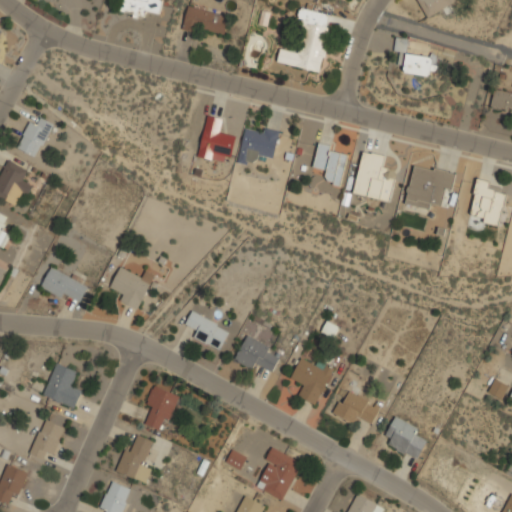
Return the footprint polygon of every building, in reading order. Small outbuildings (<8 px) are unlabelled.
[(119,0),(118,10),(160,16),(162,0),(119,0)] [(417,0),(426,16),(454,0),(417,0)] [(223,36),(228,15),(188,4),(183,25),(223,36)] [(320,72),(332,14),(305,8),(296,51),(280,48),(276,62),(320,72)] [(400,71),(434,77),(438,57),(406,52),(409,38),(397,36),(394,52),(403,54),(400,71)] [(490,108),(511,112),(511,92),(494,89),(490,108)] [(18,149),(39,157),(53,122),(31,114),(18,149)] [(226,118),(207,114),(198,156),(216,160),(218,153),(231,156),(235,134),(223,131),(226,118)] [(247,123),(237,162),(256,167),(259,156),(273,160),(280,132),(247,123)] [(332,144),(318,141),(313,168),(326,171),(324,182),(341,186),(347,153),(331,150),(332,144)] [(353,194),(391,201),(395,177),(384,175),(388,155),(362,150),(353,194)] [(25,199),(33,184),(23,179),(28,170),(8,159),(0,173),(0,197),(15,205),(20,196),(25,199)] [(404,205),(436,211),(440,191),(451,193),(455,172),(413,163),(404,205)] [(501,224),(506,183),(475,179),(470,220),(501,224)] [(0,246),(4,248),(11,234),(2,230),(9,216),(0,212),(0,246)] [(0,258),(12,262),(16,252),(1,246),(0,248),(0,258)] [(40,287),(79,305),(89,284),(50,266),(40,287)] [(139,310),(156,275),(145,270),(142,277),(119,266),(111,285),(122,290),(117,299),(139,310)] [(230,329),(192,310),(185,323),(194,328),(190,336),(219,351),(230,329)] [(281,351),(246,334),(234,360),(253,368),(256,362),(272,370),(281,351)] [(315,404),(335,368),(313,356),(310,363),(301,358),(290,378),(302,385),(297,395),(315,404)] [(75,409),(83,391),(72,386),(78,372),(57,363),(43,394),(75,409)] [(502,399),(510,385),(495,377),(487,391),(502,399)] [(182,396),(154,384),(146,403),(154,406),(146,423),(158,429),(163,418),(171,421),(182,396)] [(381,405),(349,390),(345,398),(341,396),(332,413),(356,425),(360,417),(372,423),(381,405)] [(421,428),(395,415),(386,433),(393,437),(389,446),(416,459),(427,438),(418,434),(421,428)] [(65,427),(44,418),(30,453),(51,462),(65,427)] [(116,471),(147,483),(154,465),(145,462),(153,441),(132,432),(116,471)] [(303,462),(273,446),(253,485),(282,500),(303,462)] [(241,469),(246,455),(231,449),(225,462),(241,469)] [(0,500),(16,506),(28,472),(6,464),(0,481),(0,500)] [(122,511),(131,487),(110,480),(100,510),(105,511),(122,511)] [(372,511),(378,503),(358,492),(347,511),(372,511)] [(511,511),(511,492),(501,511),(511,511)] [(262,511),(266,505),(243,494),(234,511),(262,511)]
